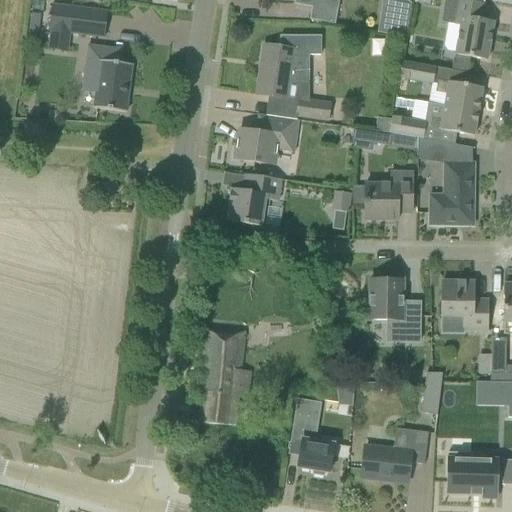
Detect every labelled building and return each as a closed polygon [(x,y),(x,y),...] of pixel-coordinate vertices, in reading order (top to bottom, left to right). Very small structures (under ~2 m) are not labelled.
[(32,0),(31,11),(43,13),(44,0),(32,0)] [(309,22),(335,27),(339,0),(278,0),(295,3),(296,3),(312,6),(309,22)] [(381,0),(381,10),(377,34),(405,40),(411,5),(403,0),(381,0)] [(454,0),(445,0),(441,24),(448,25),(460,27),(455,54),(452,72),(466,75),(469,59),(487,62),(493,24),(482,22),(485,6),(465,2),(454,0)] [(49,31),(103,38),(106,13),(52,6),(49,31)] [(264,47),(257,97),(288,101),(290,84),(308,84),(308,57),(319,57),(320,39),(280,38),(280,39),(279,49),(264,47)] [(93,109),(125,113),(131,66),(121,65),(122,52),(89,48),(83,92),(95,93),(93,109)] [(399,79),(432,85),(435,69),(402,64),(399,79)] [(444,108),(478,113),(482,90),(462,87),(453,84),(437,82),(435,94),(446,96),(444,108)] [(298,103),(296,118),(328,122),(331,105),(308,101),(299,100),(298,103)] [(455,135),(474,138),(478,113),(444,108),(442,119),(431,117),(429,130),(455,135)] [(235,161),(274,167),(276,153),(292,155),(297,122),(257,116),(255,134),(239,132),(235,161)] [(420,140),(423,140),(425,125),(392,119),(389,135),(394,135),(416,139),(420,140)] [(376,132),(374,145),(392,149),(394,135),(389,135),(376,132)] [(394,135),(392,149),(413,152),(416,139),(394,135)] [(429,227),(473,228),(474,165),(454,165),(444,165),(443,197),(429,197),(429,227)] [(364,222),(398,223),(398,215),(412,215),(412,195),(412,174),(390,174),(390,186),(365,186),(365,193),(365,202),(364,222)] [(226,224),(261,229),(265,202),(269,202),(278,204),(280,184),(280,182),(244,176),(242,191),(242,192),(230,191),(226,224)] [(109,199),(111,198),(111,197),(120,190),(111,179),(102,186),(101,185),(100,187),(99,187),(99,189),(99,190),(99,191),(99,192),(99,194),(99,195),(100,196),(101,197),(102,198),(104,199),(107,200),(108,199),(109,199)] [(334,193),(331,211),(348,214),(351,196),(334,193)] [(386,344),(419,344),(420,311),(402,310),(402,282),(370,282),(369,321),(386,321),(386,344)] [(463,332),(487,332),(487,322),(487,302),(473,302),(473,284),(441,283),(441,303),(441,318),(463,319),(463,332)] [(503,334),(511,334),(511,286),(504,286),(503,324),(503,334)] [(199,425),(235,428),(237,401),(247,402),(249,373),(239,372),(242,334),(205,331),(199,425)] [(506,340),(491,340),(490,384),(508,384),(511,384),(511,367),(505,367),(506,340)] [(478,375),(490,375),(491,356),(478,356),(478,375)] [(431,389),(440,390),(442,376),(426,376),(424,387),(431,387),(431,389)] [(337,384),(336,384),(337,395),(338,408),(352,408),(353,397),(354,384),(337,384)] [(442,385),(442,422),(480,422),(480,410),(503,410),(504,386),(442,385)] [(421,416),(437,418),(440,390),(431,389),(431,387),(424,387),(421,416)] [(332,455),(334,447),(315,443),(319,422),(321,405),(297,401),(290,442),(290,445),(288,445),(287,451),(289,451),(288,456),(299,458),(297,469),(312,472),(313,476),(323,478),(325,474),(329,475),(332,455)] [(361,480),(406,484),(409,464),(424,466),(426,446),(427,434),(395,430),(392,451),(365,448),(363,460),(361,480)] [(449,455),(448,494),(472,494),(480,495),(480,499),(496,499),(496,482),(503,483),(503,486),(511,486),(511,462),(503,463),(503,464),(496,464),(496,462),(482,462),(482,456),(449,455)]
